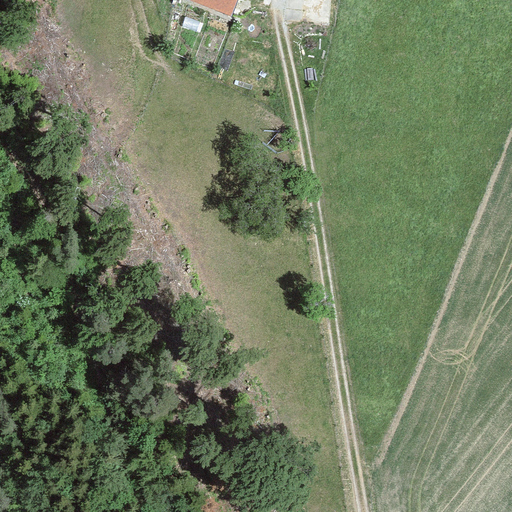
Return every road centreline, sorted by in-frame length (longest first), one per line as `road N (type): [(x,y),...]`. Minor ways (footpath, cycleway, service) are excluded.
road 1 (track): [(363,511),(277,0)]
road 2 (track): [(165,511),(111,404),(61,229),(0,129)]
